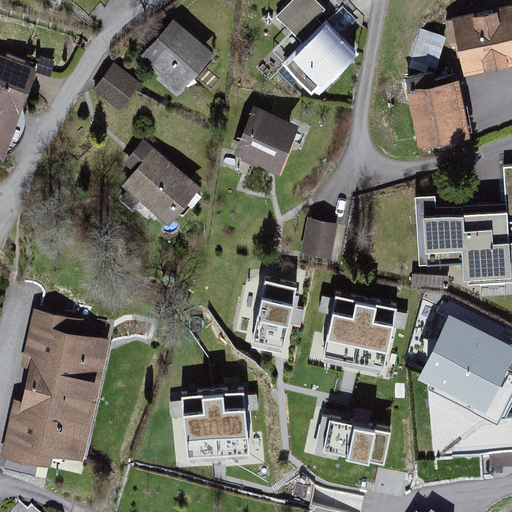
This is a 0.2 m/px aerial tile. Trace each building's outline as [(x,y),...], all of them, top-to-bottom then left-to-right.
[(327,9),(317,0),(289,0),(275,15),(290,30),(271,50),(316,93),(354,53),(317,18),(327,9)] [(511,12),(458,23),(470,86),(511,77),(511,12)] [(214,55),(175,19),(143,54),(182,89),(214,55)] [(141,81),(114,60),(92,88),(120,109),(141,81)] [(43,76),(0,63),(0,165),(8,168),(43,76)] [(463,90),(414,98),(423,150),(472,142),(463,90)] [(301,125),(256,105),(235,152),(280,172),(301,125)] [(203,195),(149,147),(118,182),(172,229),(203,195)] [(507,202),(463,205),(463,213),(424,216),(426,250),(462,248),(464,279),(468,278),(469,284),(511,281),(511,242),(510,243),(508,222),(507,202)] [(343,223),(307,216),(300,258),(337,264),(343,223)] [(265,278),(252,339),(282,345),(296,284),(265,278)] [(366,298),(336,291),(322,353),(353,360),(366,298)] [(383,367),(397,305),(366,298),(353,360),(383,367)] [(79,319),(33,309),(1,461),(53,472),(55,461),(83,467),(109,342),(75,335),(79,319)] [(511,342),(449,311),(417,378),(426,459),(511,451),(511,418),(504,419),(511,401),(511,342)] [(249,451),(244,390),(212,392),(217,454),(249,451)] [(212,392),(181,395),(187,457),(217,454),(212,392)] [(308,441),(323,444),(330,409),(315,407),(308,441)] [(329,416),(322,449),(385,462),(391,430),(329,416)]
